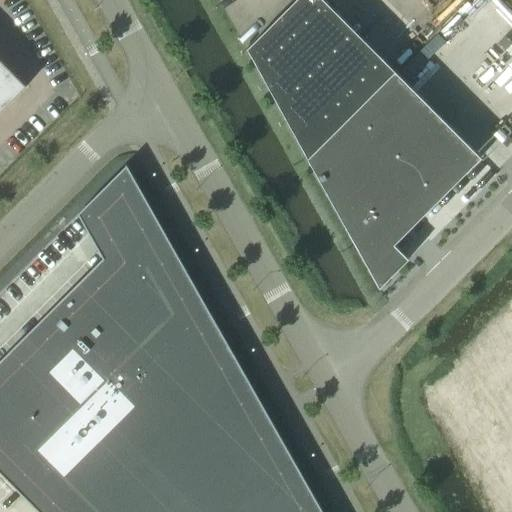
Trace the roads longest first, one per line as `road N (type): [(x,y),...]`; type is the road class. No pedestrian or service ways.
road 1 (unclassified): [(161,92),(329,379)]
road 2 (unclassified): [(329,379),(511,204)]
road 3 (unclassified): [(161,92),(0,251)]
road 4 (unclassified): [(329,379),(403,511)]
